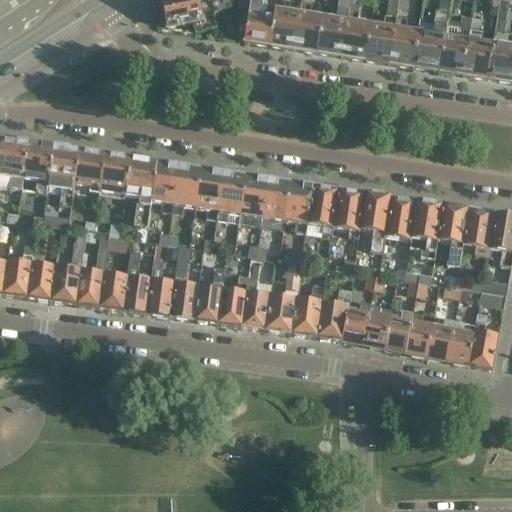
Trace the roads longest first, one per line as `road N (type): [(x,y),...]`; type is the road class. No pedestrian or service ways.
road 1 (residential): [(0,112),(511,185)]
road 2 (residential): [(511,119),(157,66),(136,56),(96,1)]
road 3 (residential): [(361,372),(0,323)]
road 4 (residential): [(505,402),(361,372)]
road 5 (residential): [(363,511),(361,372)]
